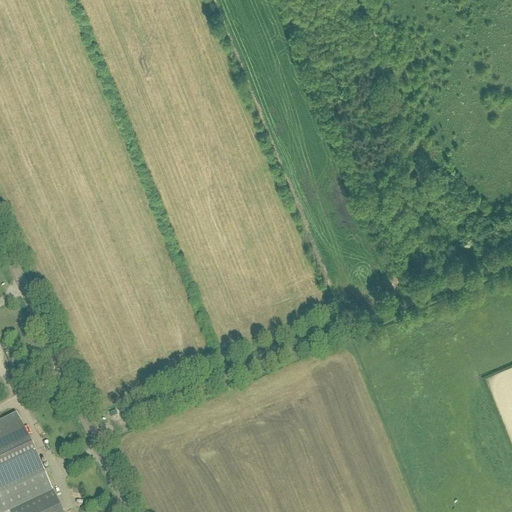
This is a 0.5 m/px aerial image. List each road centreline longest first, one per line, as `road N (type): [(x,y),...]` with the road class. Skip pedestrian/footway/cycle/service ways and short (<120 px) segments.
road 1 (track): [(511,257),(93,434)]
road 2 (tertiary): [(130,511),(0,234)]
